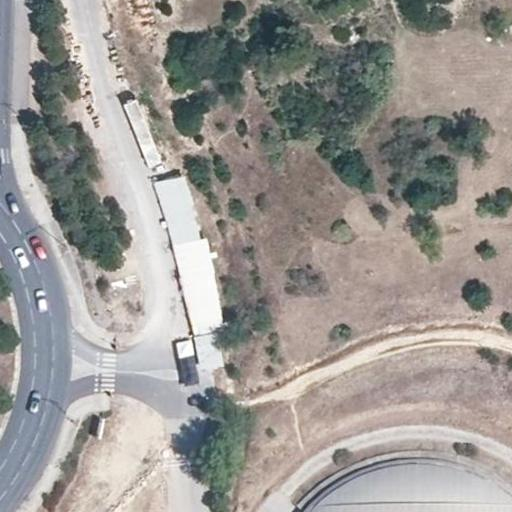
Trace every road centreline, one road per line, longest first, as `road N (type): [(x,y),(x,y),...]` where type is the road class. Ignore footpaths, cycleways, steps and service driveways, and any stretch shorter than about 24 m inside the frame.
road 1 (unclassified): [(104,369),(185,375),(173,273),(85,0)]
road 2 (primary): [(15,239),(1,116),(5,0)]
